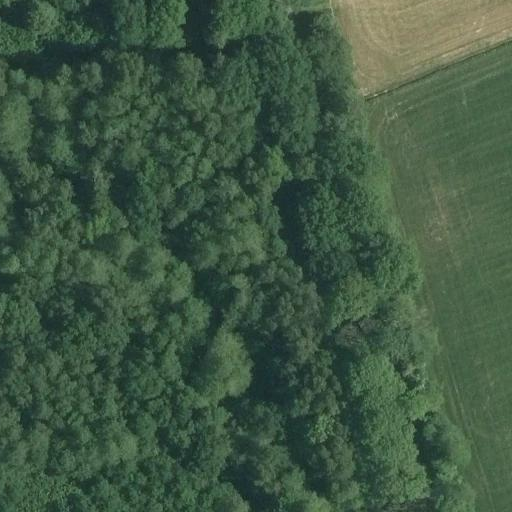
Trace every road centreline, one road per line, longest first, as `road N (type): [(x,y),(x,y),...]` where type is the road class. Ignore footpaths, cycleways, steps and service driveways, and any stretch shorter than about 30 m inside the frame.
road 1 (unclassified): [(427,511),(282,0)]
road 2 (track): [(281,0),(0,4)]
